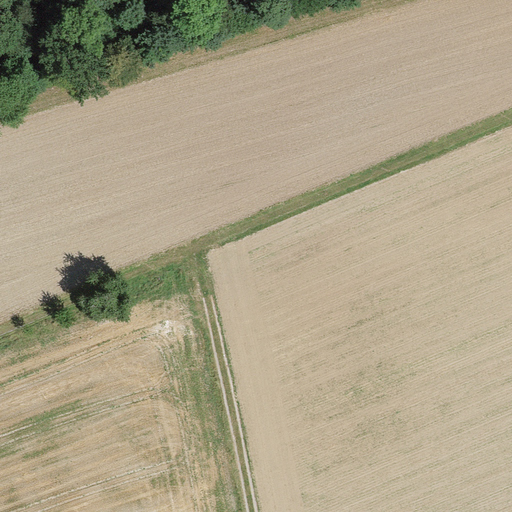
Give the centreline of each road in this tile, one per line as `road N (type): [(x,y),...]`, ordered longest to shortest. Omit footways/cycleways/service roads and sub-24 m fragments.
road 1 (track): [(511,111),(196,242)]
road 2 (track): [(196,242),(245,511)]
